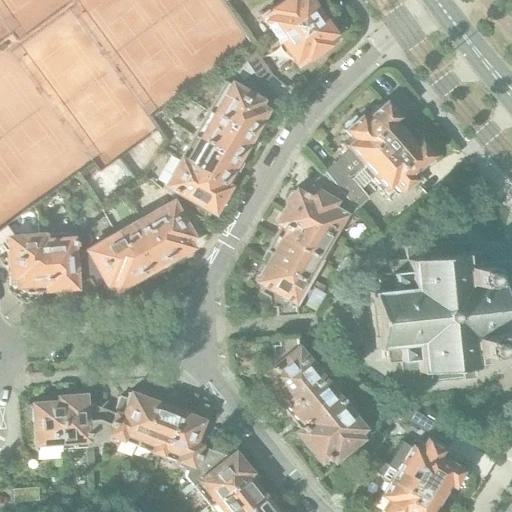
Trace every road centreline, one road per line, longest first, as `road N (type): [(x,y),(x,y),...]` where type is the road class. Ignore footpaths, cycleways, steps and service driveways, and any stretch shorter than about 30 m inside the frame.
road 1 (residential): [(176,335),(320,96),(435,0)]
road 2 (residential): [(176,335),(320,511)]
road 3 (residential): [(0,348),(176,335)]
